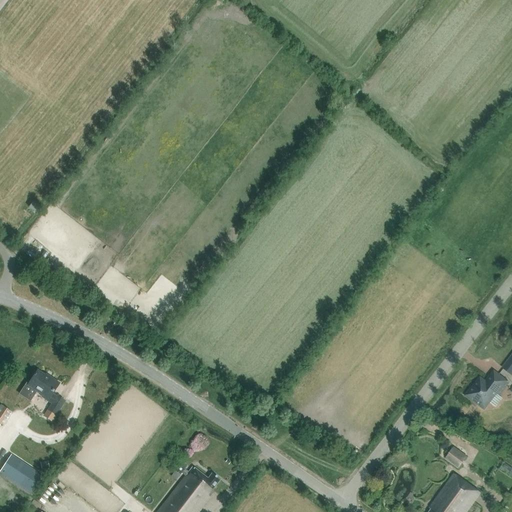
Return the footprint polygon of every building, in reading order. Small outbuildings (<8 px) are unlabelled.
[(39,210),(32,205),(29,209),(36,214),(39,210)] [(511,357),(511,356),(502,368),(511,375),(511,372),(511,357)] [(473,401),(474,400),(484,408),(489,402),(496,407),(502,399),(496,393),(496,392),(499,394),(507,383),(494,372),(486,383),(480,379),(473,389),(471,388),(466,396),(473,401)] [(43,396),(42,398),(52,405),(48,411),(55,416),(64,402),(57,398),(57,399),(52,395),(58,385),(50,379),(49,380),(38,373),(29,386),(43,396)] [(0,404),(0,424),(4,419),(9,410),(0,404)] [(9,410),(4,419),(6,420),(12,412),(9,410)] [(454,448),(446,459),(459,469),(467,457),(454,448)] [(12,457),(2,472),(30,491),(40,476),(12,457)] [(175,480),(186,467),(182,463),(171,477),(175,480)] [(208,480),(192,468),(158,511),(198,511),(214,492),(211,491),(220,480),(212,474),(208,480)] [(466,511),(480,494),(454,474),(430,508),(432,510),(429,511),(466,511)]
